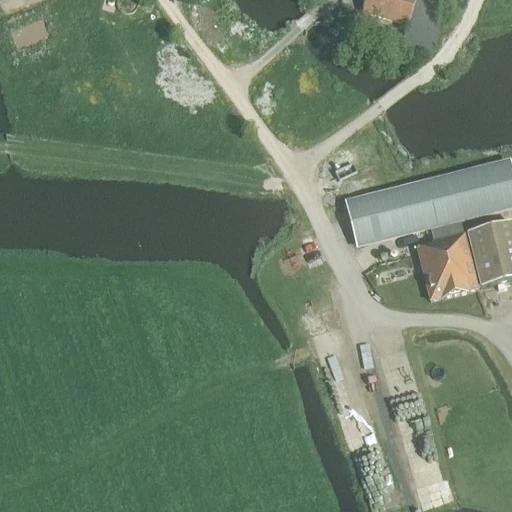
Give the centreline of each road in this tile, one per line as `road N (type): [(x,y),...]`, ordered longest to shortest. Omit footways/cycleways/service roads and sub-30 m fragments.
road 1 (unclassified): [(511,355),(495,333),(465,323),(406,320),(365,307),(286,176),(161,0)]
road 2 (track): [(0,488),(345,336),(373,310)]
